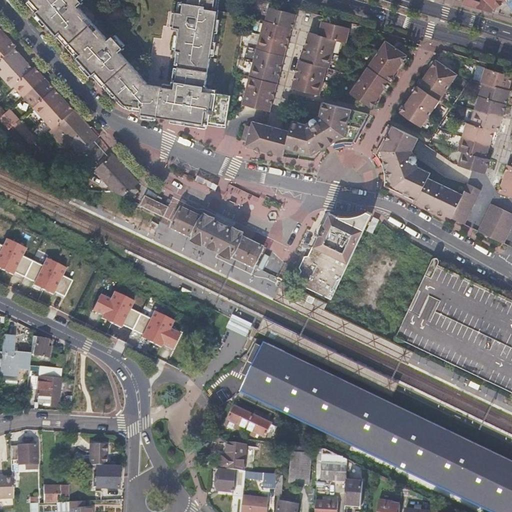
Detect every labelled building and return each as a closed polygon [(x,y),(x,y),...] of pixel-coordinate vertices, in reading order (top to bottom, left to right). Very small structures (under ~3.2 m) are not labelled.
[(139,112),(143,113),(147,114),(147,108),(128,105),(34,1),(33,0),(27,0),(81,60),(106,87),(115,97),(117,100),(120,104),(124,106),(128,108),(129,108),(131,109),(135,110),(139,112)] [(147,107),(151,84),(140,71),(123,53),(127,49),(117,38),(113,42),(83,8),(86,4),(82,0),(33,0),(34,1),(128,105),(147,108),(147,107)] [(230,120),(234,95),(206,90),(206,87),(209,84),(220,11),(216,11),(217,0),(190,0),(190,3),(186,2),(184,13),(179,12),(176,27),(182,28),(178,50),(182,51),(177,88),(164,86),(160,110),(170,111),(230,120)] [(487,0),(478,8),(489,11),(490,8),(492,9),(501,0),(487,0)] [(244,103),(255,107),(271,111),(293,28),(295,28),(299,15),(271,7),(268,21),(267,21),(244,103)] [(293,86),(321,93),(328,66),(331,67),(338,40),(348,43),(351,29),(324,22),(321,35),(310,33),(303,60),(301,59),(293,86)] [(0,73),(9,84),(12,82),(50,125),(46,129),(62,147),(68,141),(73,147),(81,147),(96,133),(57,90),(54,87),(41,72),(38,69),(32,63),(30,65),(20,54),(18,51),(12,45),(14,43),(7,34),(5,32),(0,26),(0,73)] [(372,106),(390,80),(407,52),(386,39),(351,92),(372,106)] [(422,126),(459,74),(437,59),(414,91),(401,111),(422,126)] [(511,90),(511,87),(511,75),(489,68),(484,82),(486,82),(473,124),(469,123),(461,151),(464,152),(460,165),(487,174),(492,160),(488,159),(497,132),(500,132),(511,92),(511,90)] [(160,110),(164,86),(151,84),(147,107),(147,108),(160,110)] [(330,146),(332,145),(337,143),(344,142),(353,142),(370,114),(370,113),(328,100),(324,112),(327,115),(321,118),(313,122),(309,124),(307,122),(295,118),(292,128),(253,119),(246,146),(283,156),(305,159),(315,160),(316,159),(319,155),(323,151),(327,148),(330,146)] [(0,120),(5,126),(10,122),(27,141),(33,135),(6,105),(2,109),(0,106),(0,120)] [(192,121),(229,127),(230,120),(170,111),(160,110),(159,116),(192,121)] [(385,182),(384,185),(455,219),(467,194),(431,177),(433,172),(422,165),(419,166),(417,162),(420,160),(420,156),(419,155),(414,153),(413,149),(416,148),(421,136),(394,123),(375,153),(377,156),(380,161),(383,166),(384,174),(385,182)] [(92,168),(113,191),(121,195),(138,180),(129,170),(120,160),(111,150),(92,168)] [(511,164),(510,164),(501,191),(511,194),(511,164)] [(455,219),(460,221),(467,225),(468,225),(484,189),(472,183),(467,194),(455,219)] [(164,215),(169,205),(147,194),(142,205),(164,215)] [(481,231),(507,244),(511,233),(511,210),(495,203),(481,231)] [(203,215),(182,206),(172,226),(193,236),(192,238),(203,243),(208,246),(214,249),(219,251),(225,254),(233,258),(234,257),(254,266),(265,246),(245,236),(248,231),(235,224),(228,221),(220,217),(207,210),(203,215)] [(300,269),(295,280),(332,298),(349,261),(364,230),(372,213),(367,210),(361,213),(354,215),(348,215),(341,215),(333,213),(330,212),(325,223),(320,223),(319,226),(317,230),(319,234),(315,244),(314,246),(312,245),(307,254),(303,255),(298,266),(300,269)] [(373,216),(366,231),(372,233),(378,221),(379,219),(373,216)] [(372,233),(366,231),(362,238),(368,241),(372,233)] [(0,246),(0,245),(0,269),(11,275),(14,272),(33,282),(31,287),(51,297),(54,293),(63,298),(72,281),(63,276),(67,268),(45,257),(40,266),(22,256),(26,249),(4,238),(0,246)] [(270,257),(265,254),(258,267),(263,270),(270,257)] [(398,335),(511,390),(511,300),(433,263),(398,335)] [(110,300),(101,296),(94,310),(106,316),(104,320),(121,329),(124,326),(143,336),(141,341),(162,351),(164,347),(173,352),(182,335),(173,330),(177,322),(155,311),(150,320),(132,311),(136,303),(114,292),(110,300)] [(247,337),(253,324),(233,315),(227,328),(237,332),(247,337)] [(16,334),(4,333),(1,361),(19,363),(19,366),(30,368),(30,364),(31,352),(14,349),(16,334)] [(33,336),(31,352),(50,354),(51,345),(47,345),(48,337),(33,336)] [(492,511),(511,511),(511,461),(471,442),(322,370),(264,342),(263,346),(255,342),(248,360),(255,363),(241,392),(303,421),(315,427),(492,511)] [(1,361),(0,367),(0,369),(19,371),(19,366),(19,363),(1,361)] [(61,368),(39,366),(38,376),(60,378),(61,368)] [(60,378),(38,376),(36,395),(50,396),(49,406),(58,406),(60,378)] [(264,436),(271,422),(235,404),(228,419),(236,423),(235,426),(239,428),(241,425),(252,430),(251,434),(256,436),(258,433),(264,436)] [(220,454),(218,468),(237,470),(245,471),(248,444),(226,442),(225,454),(220,454)] [(102,464),(109,465),(110,444),(93,444),(93,464),(98,464),(102,464)] [(37,445),(11,445),(12,459),(19,459),(20,461),(35,461),(35,471),(38,471),(37,445)] [(310,484),(312,454),(309,453),(310,447),(295,445),(295,451),(292,451),(289,483),(310,484)] [(326,448),(318,448),(316,479),(321,479),(321,480),(347,482),(348,459),(345,458),(344,458),(344,456),(341,456),(340,456),(326,448)] [(70,464),(69,450),(61,451),(62,464),(63,463),(63,468),(70,468),(70,464)] [(102,467),(102,464),(98,464),(97,478),(93,477),(93,486),(118,487),(119,468),(102,467)] [(235,494),(237,471),(219,469),(216,475),(215,485),(217,492),(235,494)] [(246,471),(237,470),(236,487),(244,487),(245,479),(246,471)] [(264,473),(246,471),(245,479),(264,480),(263,487),(276,488),(277,475),(264,474),(264,473)] [(282,496),(284,475),(277,475),(276,488),(275,496),(282,496)] [(0,496),(13,497),(12,478),(12,476),(0,476),(0,496)] [(364,481),(348,480),(345,508),(361,509),(364,481)] [(60,484),(45,485),(46,502),(71,501),(70,492),(60,492),(60,484)] [(244,495),(242,511),(267,511),(269,497),(244,495)] [(380,499),(378,511),(399,511),(401,503),(394,502),(394,501),(380,499)] [(298,511),(300,504),(279,500),(276,511),(298,511)] [(316,500),(315,511),(337,511),(338,501),(316,500)] [(83,508),(82,501),(72,501),(72,511),(93,511),(94,507),(86,508),(83,508)]
